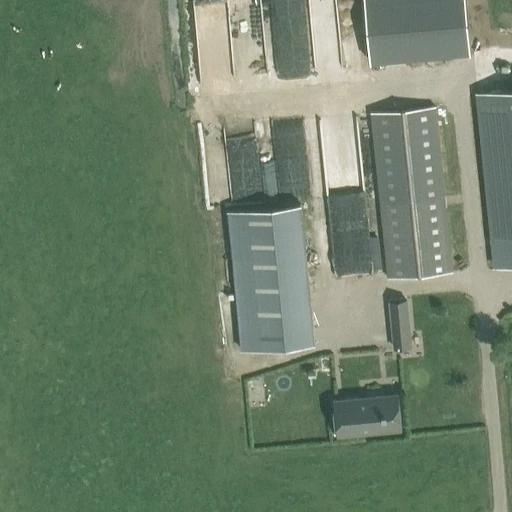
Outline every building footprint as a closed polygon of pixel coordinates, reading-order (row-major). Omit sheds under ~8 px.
[(340,65),(337,0),(313,0),(316,65),(340,65)] [(465,0),(366,0),(372,63),(470,54),(465,0)] [(511,87),(480,91),(497,260),(511,258),(511,87)] [(435,105),(373,111),(390,271),(451,265),(435,105)] [(303,202),(229,209),(242,348),(316,341),(303,202)] [(391,300),(391,301),(394,336),(413,334),(410,299),(391,300)] [(399,393),(334,399),(337,435),(402,429),(399,393)]
